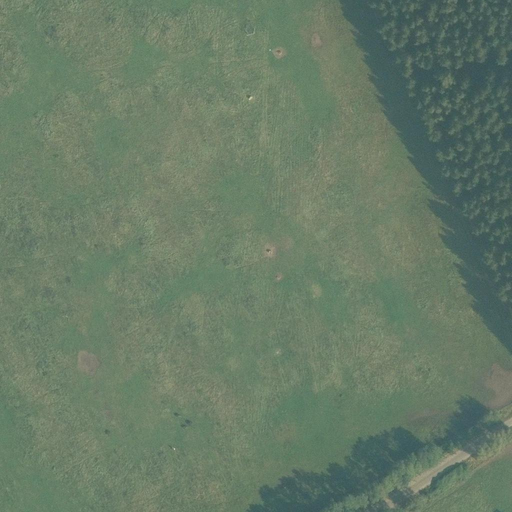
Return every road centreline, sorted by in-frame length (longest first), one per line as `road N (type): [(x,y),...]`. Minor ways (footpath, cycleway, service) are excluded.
road 1 (track): [(511,324),(370,0)]
road 2 (unclassified): [(377,511),(511,419)]
